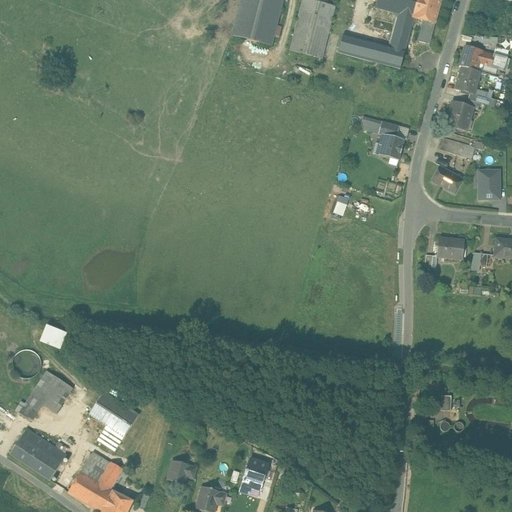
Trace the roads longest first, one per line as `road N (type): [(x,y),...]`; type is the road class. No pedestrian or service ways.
road 1 (residential): [(410,209),(397,490)]
road 2 (tertiary): [(464,0),(410,209)]
